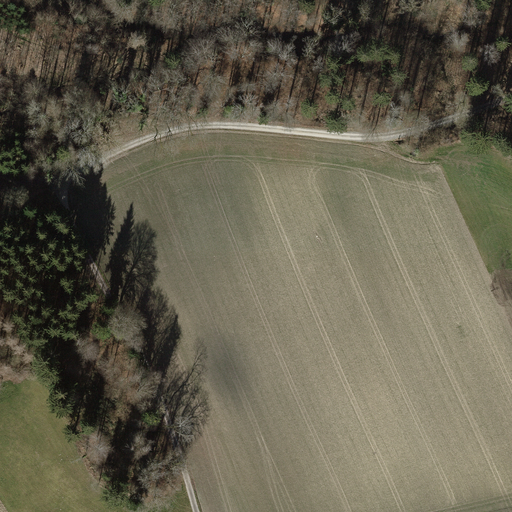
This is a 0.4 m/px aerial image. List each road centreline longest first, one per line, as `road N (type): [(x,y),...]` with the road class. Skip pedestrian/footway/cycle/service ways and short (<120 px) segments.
road 1 (track): [(511,97),(376,138),(199,124),(57,179)]
road 2 (track): [(196,511),(176,439),(70,222),(57,179)]
